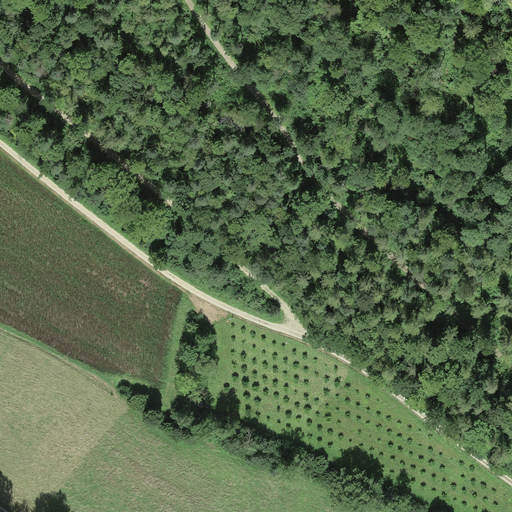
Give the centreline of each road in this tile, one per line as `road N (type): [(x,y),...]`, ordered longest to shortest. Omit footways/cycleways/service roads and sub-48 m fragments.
road 1 (track): [(0,67),(185,214),(287,307),(301,332),(300,338),(226,308),(159,270),(0,142)]
road 2 (track): [(182,0),(358,231),(511,370)]
road 3 (track): [(247,89),(341,121),(451,177),(511,189)]
road 4 (track): [(300,338),(355,364),(511,479)]
